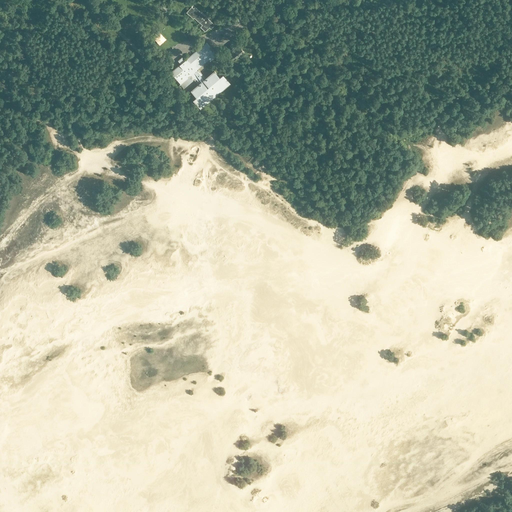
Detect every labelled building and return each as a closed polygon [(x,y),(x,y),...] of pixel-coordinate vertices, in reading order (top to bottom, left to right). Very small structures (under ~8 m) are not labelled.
[(161,2),(158,6),(165,12),(169,9),(161,2)] [(199,21),(204,15),(195,7),(194,8),(192,7),(187,12),(194,19),(195,17),(197,20),(199,21)] [(204,15),(199,21),(200,23),(201,23),(203,25),(201,27),(205,31),(209,27),(211,29),(214,25),(204,15)] [(129,24),(126,29),(136,35),(139,31),(129,24)] [(244,52),(235,41),(226,49),(235,60),(244,52)] [(216,94),(230,83),(225,76),(223,78),(222,76),(220,77),(215,71),(206,78),(198,69),(210,59),(211,61),(218,55),(213,50),(210,46),(210,47),(206,43),(187,59),(184,56),(185,57),(183,59),(182,58),(179,61),(181,64),(171,72),(173,75),(173,76),(174,75),(184,88),(194,79),(199,85),(192,90),(197,97),(196,98),(197,99),(195,101),(201,107),(215,96),(214,95),(216,94)]
